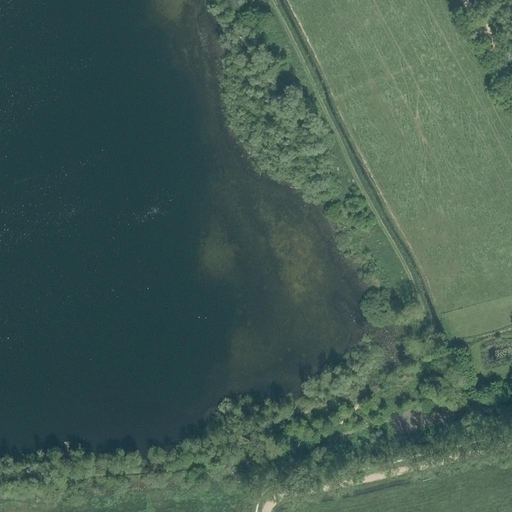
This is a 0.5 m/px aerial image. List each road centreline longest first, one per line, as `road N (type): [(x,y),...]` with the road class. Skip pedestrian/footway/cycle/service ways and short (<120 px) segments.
road 1 (track): [(511,405),(249,462)]
road 2 (track): [(511,446),(291,494),(265,511)]
